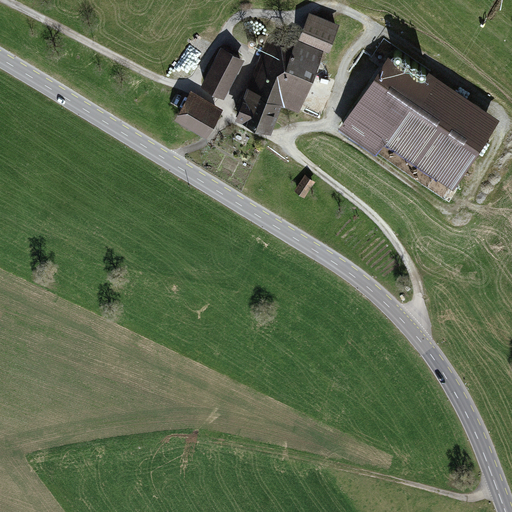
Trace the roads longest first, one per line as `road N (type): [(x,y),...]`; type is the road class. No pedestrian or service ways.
road 1 (tertiary): [(0,58),(333,265),(410,328),(453,388),(505,511)]
road 2 (track): [(410,328),(415,282),(375,218),(277,140),(182,84),(5,0)]
road 3 (track): [(496,488),(458,496),(191,438),(47,455)]
